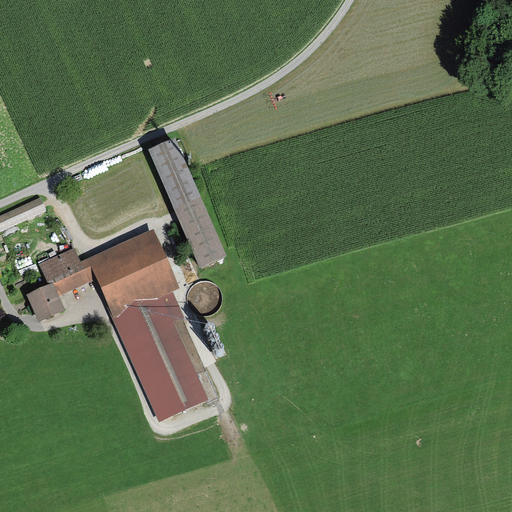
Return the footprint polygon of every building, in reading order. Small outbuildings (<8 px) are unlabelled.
[(170,143),(145,154),(196,269),(222,258),(170,143)] [(37,201),(0,217),(0,229),(41,210),(37,201)] [(10,227),(13,234),(50,218),(47,212),(10,227)] [(48,287),(24,298),(35,323),(62,311),(55,296),(93,278),(157,420),(201,400),(166,322),(177,317),(166,293),(174,289),(149,233),(78,265),(72,250),(38,265),(48,287)] [(213,331),(213,355),(225,355),(225,331),(213,331)]
